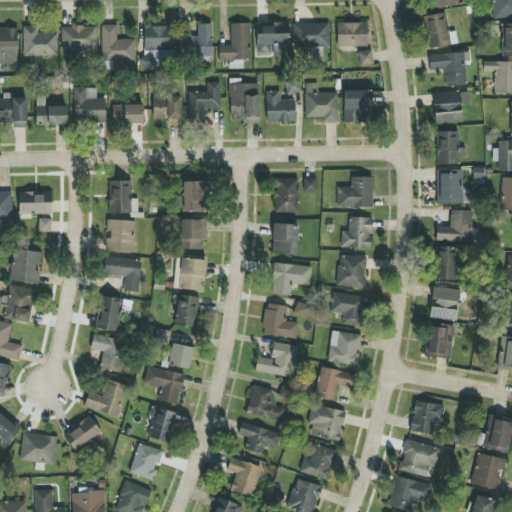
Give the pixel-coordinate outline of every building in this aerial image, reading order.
[(429,0),(431,9),(465,4),(464,0),(429,0)] [(511,0),(491,0),(492,18),(511,17),(511,0)] [(256,23),(255,54),(288,55),(289,24),(256,23)] [(368,46),(367,23),(337,23),(337,47),(368,46)] [(211,24),(197,24),(198,36),(179,37),(180,57),(200,57),(200,66),(213,66),(211,24)] [(230,24),(231,46),(219,46),(219,61),(250,60),(249,24),(230,24)] [(293,47),(329,48),(329,24),(294,24),(293,47)] [(511,24),(502,24),(503,57),(511,56),(511,24)] [(102,62),(135,62),(135,39),(117,40),(117,25),(101,25),(102,62)] [(145,52),(154,52),(154,60),(175,60),(173,26),(144,27),(145,52)] [(17,28),(0,27),(0,64),(18,64),(17,28)] [(38,27),(22,27),(23,57),(58,56),(57,33),(38,34),(38,27)] [(96,27),(62,27),(61,52),(96,53),(96,27)] [(359,52),(360,65),(373,64),(372,51),(359,52)] [(446,87),(466,86),(465,65),(470,65),(470,53),(429,54),(429,70),(445,70),(446,87)] [(511,61),(484,62),(484,72),(494,72),(494,94),(511,93),(511,61)] [(244,124),(259,124),(260,84),(241,84),(241,79),(230,79),(229,117),(244,118),(244,124)] [(188,92),(189,125),(203,124),(203,110),(221,109),(220,82),(207,83),(207,92),(188,92)] [(338,123),(338,93),(318,93),(317,83),(305,84),(305,117),(322,117),(322,123),(338,123)] [(96,88),(74,89),(74,123),(106,122),(105,99),(96,99),(96,88)] [(266,123),(295,122),(295,100),(280,100),(280,91),(266,92),(266,123)] [(343,122),(372,123),(373,91),(344,91),(343,122)] [(462,123),(461,102),(467,101),(467,92),(433,93),(434,125),(462,123)] [(27,128),(27,99),(11,99),(11,93),(0,93),(0,122),(13,122),(13,128),(27,128)] [(181,96),(153,96),(153,120),(167,119),(168,126),(182,126),(181,96)] [(67,125),(66,106),(43,107),(43,98),(36,99),(37,126),(67,125)] [(113,105),(112,124),(143,124),(143,105),(113,105)] [(436,132),(436,165),(458,164),(458,157),(466,156),(466,147),(458,148),(457,132),(436,132)] [(498,172),(511,171),(511,159),(511,141),(498,141),(498,149),(492,149),(493,162),(497,162),(498,172)] [(463,170),(436,171),(437,205),(470,203),(470,190),(463,191),(463,170)] [(338,208),(373,208),(372,177),(351,177),(351,188),(337,188),(338,208)] [(500,211),(511,211),(511,178),(502,178),(500,211)] [(274,213),(298,213),(298,179),(274,179),(274,213)] [(304,193),(317,192),(316,179),(304,179),(304,193)] [(108,214),(137,214),(137,209),(137,199),(131,199),(131,182),(109,181),(108,214)] [(183,182),(183,197),(177,197),(177,212),(204,212),(204,182),(183,182)] [(0,192),(0,228),(2,228),(2,221),(12,221),(12,192),(0,192)] [(19,215),(52,214),(51,192),(19,193),(19,215)] [(472,211),(450,211),(450,227),(436,227),(436,242),(471,243),(472,211)] [(371,249),(372,218),(349,218),(348,232),(341,232),(341,248),(371,249)] [(38,232),(51,232),(52,220),(39,219),(38,232)] [(106,252),(134,253),(135,221),(106,220),(106,252)] [(180,250),(200,250),(200,241),(206,241),(206,220),(181,220),(180,250)] [(298,225),(275,224),(274,254),(297,255),(298,225)] [(456,248),(436,247),(435,280),(455,280),(456,248)] [(11,282),(38,283),(38,265),(41,265),(42,252),(13,251),(11,282)] [(337,287),(364,288),(365,257),(338,256),(337,287)] [(140,293),(141,259),(105,258),(104,276),(125,277),(124,292),(140,293)] [(174,289),(204,291),(205,260),(176,258),(174,289)] [(311,267),(274,264),(271,293),(290,295),(291,284),(310,286),(311,267)] [(30,323),(34,289),(9,286),(8,296),(0,295),(0,308),(5,309),(4,320),(30,323)] [(456,321),(460,291),(433,287),(429,318),(456,321)] [(342,325),(362,328),(368,298),(333,292),(330,312),(343,314),(342,325)] [(196,328),(198,297),(178,295),(175,326),(196,328)] [(120,331),(121,299),(98,298),(96,330),(120,331)] [(262,335),(296,339),(298,323),(284,321),(286,307),(266,304),(262,335)] [(0,356),(19,360),(22,345),(8,343),(12,324),(0,321),(0,356)] [(452,326),(428,325),(426,357),(451,358),(452,326)] [(328,363),(358,365),(360,334),(330,332),(328,363)] [(90,350),(103,352),(100,369),(121,373),(127,341),(93,335),(90,350)] [(497,370),(511,371),(511,337),(500,337),(497,370)] [(255,372),(292,378),(297,346),(273,343),(271,360),(257,357),(255,372)] [(192,347),(171,345),(168,367),(190,369),(192,347)] [(0,396),(3,398),(10,366),(0,364),(0,396)] [(177,405),(179,393),(181,393),(185,375),(147,367),(143,385),(161,389),(158,401),(177,405)] [(314,397),(335,402),(338,386),(349,388),(353,374),(321,367),(314,397)] [(118,417),(126,389),(106,383),(102,396),(88,392),(84,407),(118,417)] [(271,406),(275,391),(254,385),(246,412),(281,422),(285,409),(271,406)] [(410,432),(432,436),(435,421),(441,422),(444,406),(415,401),(410,432)] [(345,411),(311,405),(308,423),(312,424),(310,436),(339,442),(345,411)] [(148,438),(169,442),(175,412),(151,407),(149,418),(152,418),(148,438)] [(20,430),(0,411),(0,445),(3,448),(20,430)] [(482,447),(506,453),(511,424),(511,419),(489,415),(482,447)] [(63,435),(75,451),(101,432),(89,416),(63,435)] [(244,450),(263,455),(265,447),(275,450),(280,434),(241,423),(238,435),(248,438),(244,450)] [(53,465),(57,438),(24,433),(19,460),(53,465)] [(399,471),(432,479),(440,449),(406,441),(399,471)] [(129,473),(153,481),(158,468),(163,452),(139,444),(129,473)] [(311,455),(305,453),(299,472),(328,481),(337,452),(314,444),(311,455)] [(499,491),(505,460),(477,453),(470,484),(499,491)] [(227,471),(236,474),(230,491),(252,498),(261,467),(231,457),(227,471)] [(432,485),(396,477),(389,507),(411,511),(413,500),(428,503),(432,485)] [(313,511),(322,487),(296,479),(287,508),(297,511),(313,511)] [(151,490),(125,482),(115,511),(141,511),(144,504),(147,505),(151,490)] [(33,511),(64,511),(65,508),(53,508),(52,490),(33,490),(33,511)] [(104,511),(104,492),(72,493),(72,511),(104,511)] [(491,511),(494,499),(474,495),(470,511),(491,511)] [(213,511),(240,511),(242,506),(218,498),(213,511)] [(0,501),(0,511),(26,511),(27,501),(0,501)]
